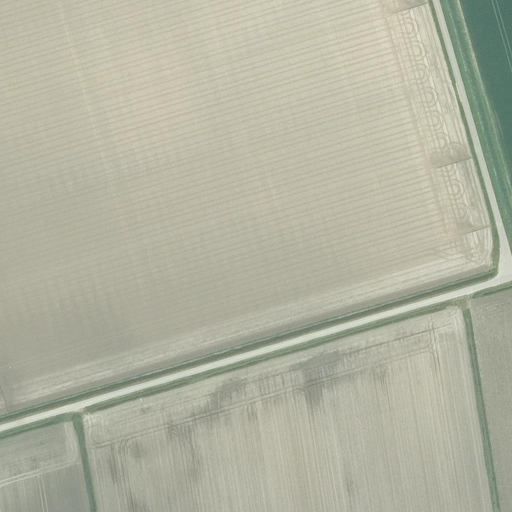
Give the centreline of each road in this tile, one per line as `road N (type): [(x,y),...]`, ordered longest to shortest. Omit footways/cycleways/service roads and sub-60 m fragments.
road 1 (unclassified): [(0,433),(511,277)]
road 2 (track): [(436,0),(509,278)]
